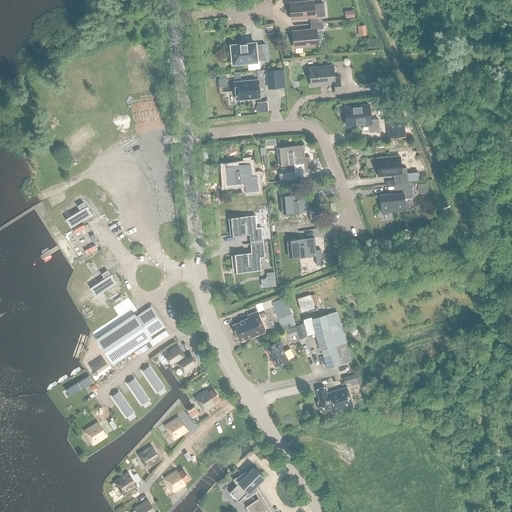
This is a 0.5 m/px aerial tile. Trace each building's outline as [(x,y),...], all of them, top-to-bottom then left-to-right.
[(323,4),(314,5),(314,0),(312,0),(290,3),(291,20),(310,18),(310,24),(322,23),(321,17),(325,16),(323,4)] [(344,11),(345,18),(354,17),(353,10),(344,11)] [(323,28),(322,23),(310,24),(311,30),(292,31),(294,48),(317,45),(315,29),(323,28)] [(365,25),(357,26),(358,36),(366,35),(365,25)] [(272,26),(265,28),(267,34),(274,33),(272,26)] [(257,61),(255,43),(231,46),(233,64),(257,61)] [(309,68),(310,75),(308,77),(310,79),(311,86),(334,84),(335,93),(341,93),(339,78),(334,78),(333,66),(309,68)] [(234,82),(236,100),(260,98),(259,92),(265,91),(263,70),(257,71),(258,80),(234,82)] [(279,71),(267,72),(269,88),(280,87),(279,71)] [(383,83),(371,84),(372,96),(385,95),(383,83)] [(379,131),(378,120),(370,121),(368,105),(345,108),(347,126),(368,124),(369,132),(379,131)] [(406,111),(390,113),(393,138),(409,136),(406,111)] [(297,164),(304,163),(305,173),(311,172),(309,157),(304,157),(303,145),(279,147),(281,166),(297,164)] [(394,184),(411,183),(408,183),(407,168),(401,168),(400,157),(377,159),(378,175),(394,174),(395,184),(394,184)] [(245,192),(258,191),(264,190),(263,175),(251,176),(250,164),(226,166),(228,184),(244,183),(245,192)] [(295,180),(294,172),(279,173),(280,182),(295,180)] [(411,183),(394,184),(395,194),(380,195),(382,213),(405,211),(404,198),(412,198),(411,183)] [(427,184),(417,184),(418,193),(427,192),(427,184)] [(316,221),(314,205),(309,206),(308,194),(284,196),(286,214),(309,212),(310,221),(316,221)] [(66,218),(65,219),(70,227),(91,215),(88,210),(87,208),(86,206),(86,207),(84,203),(83,202),(77,205),(80,210),(66,218)] [(250,244),(263,242),(261,227),(256,228),(255,216),(231,218),(233,236),(249,234),(250,244)] [(83,261),(102,249),(95,236),(89,240),(92,245),(79,254),(78,254),(83,261)] [(322,265),(321,250),(316,250),(314,238),(291,240),(292,258),(316,256),(316,265),(322,265)] [(263,242),(250,244),(251,253),(235,255),(237,273),(260,270),(259,258),(265,257),(263,242)] [(344,258),(343,247),(334,247),(336,259),(344,258)] [(91,287),(90,288),(95,296),(115,283),(110,275),(107,270),(101,274),(104,279),(91,287)] [(317,305),(315,295),(297,300),(300,312),(313,308),(313,306),(317,305)] [(295,325),(291,314),(285,298),(271,303),(277,320),(281,330),(295,325)] [(354,305),(346,308),(348,314),(356,312),(354,305)] [(149,337),(164,327),(151,307),(136,317),(134,314),(96,340),(112,365),(151,339),(149,337)] [(266,332),(262,322),(265,320),(266,319),(267,317),(266,315),(265,314),(262,314),(259,315),(257,312),(248,315),(248,318),(240,321),(241,323),(233,326),(236,334),(236,336),(237,339),(238,339),(239,341),(245,339),(245,340),(266,332)] [(348,352),(340,323),(336,312),(329,314),(326,315),(312,319),(320,350),(322,350),(327,369),(340,365),(351,361),(348,352)] [(307,336),(302,324),(286,331),(289,338),(297,334),(299,339),(307,336)] [(275,367),(288,360),(293,357),(289,349),(284,352),(281,346),(283,345),(281,340),(266,348),(275,367)] [(177,362),(184,357),(177,346),(170,351),(171,353),(166,357),(170,363),(176,360),(177,362)] [(184,357),(177,362),(185,374),(192,369),(190,366),(196,363),(191,356),(186,360),(184,357)] [(163,387),(149,367),(142,372),(156,392),(163,387)] [(357,374),(344,378),(345,384),(359,380),(357,374)] [(71,395),(93,382),(88,375),(66,388),(71,395)] [(148,400),(134,379),(127,384),(141,405),(148,400)] [(333,413),(353,406),(347,386),(326,393),(324,387),(316,390),(320,401),(317,402),(320,411),(331,408),(333,413)] [(211,405),(220,399),(213,389),(208,393),(207,391),(196,398),(204,411),(212,406),(211,405)] [(133,413),(118,392),(111,397),(126,417),(133,413)] [(165,426),(174,439),(187,431),(178,418),(165,426)] [(107,436),(98,423),(85,431),(93,444),(107,436)] [(147,468),(160,460),(152,447),(139,455),(147,468)] [(245,496),(246,499),(258,491),(255,486),(263,477),(254,468),(248,475),(246,472),(234,480),(237,485),(230,493),(239,502),(245,496)] [(173,474),(165,479),(173,492),(185,485),(184,483),(189,479),(183,470),(174,475),(173,474)] [(124,495),(137,487),(128,474),(115,482),(124,495)] [(262,497),(246,507),(249,511),(251,511),(265,503),(262,497)] [(136,511),(155,511),(148,500),(135,509),(136,511)] [(264,511),(269,509),(265,503),(251,511),(264,511)]
